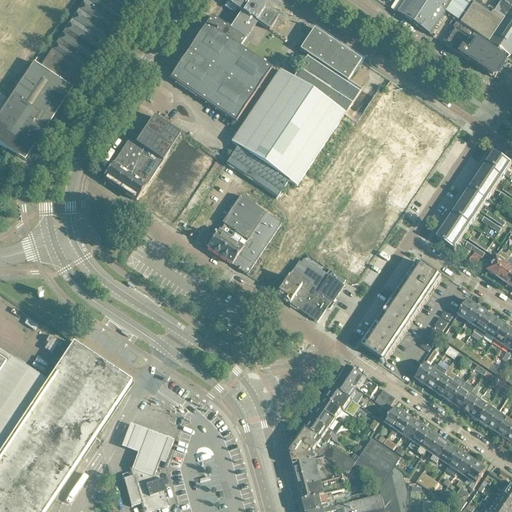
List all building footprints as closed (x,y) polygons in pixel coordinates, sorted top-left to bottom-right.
[(136,1),(136,0),(86,0),(41,69),(75,91),(110,39),(110,40),(111,39),(110,38),(116,30),(116,31),(117,30),(116,30),(122,21),(122,22),(123,21),(122,21),(128,13),(129,12),(128,12),(134,3),(135,4),(135,3),(136,1)] [(278,19),(264,10),(265,8),(253,0),(252,0),(252,1),(249,0),(232,0),(232,1),(230,0),(228,0),(225,6),(234,12),(237,9),(242,13),(231,30),(246,39),(257,23),(270,31),(278,19)] [(405,0),(396,14),(413,25),(430,0),(405,0)] [(430,36),(445,13),(460,22),(474,0),(430,0),(413,25),(430,36)] [(509,58),(511,52),(511,0),(502,0),(494,12),(489,8),(487,9),(482,5),(483,4),(477,0),(474,0),(460,22),(458,24),(474,34),(488,43),(487,44),(509,58)] [(272,69),(240,48),(246,39),(231,30),(212,17),(170,79),(236,123),(272,69)] [(471,40),(470,39),(474,34),(458,24),(444,46),(459,56),(466,44),(467,45),(471,40)] [(238,148),(226,165),(277,199),(288,182),(296,187),(361,91),(348,82),(361,62),(314,30),(300,51),(309,57),(293,81),(279,71),(231,143),(238,148)] [(466,44),(459,56),(489,76),(493,78),(494,79),(495,78),(498,74),(498,73),(501,69),(502,68),(505,64),(505,63),(509,58),(487,44),(488,43),(474,34),(470,39),(471,40),(467,45),(466,44)] [(130,139),(103,180),(137,202),(176,143),(181,136),(153,118),(137,143),(130,139)] [(176,143),(137,202),(169,224),(208,165),(176,143)] [(495,154),(489,161),(507,173),(511,165),(495,154)] [(490,199),(507,173),(489,161),(481,174),(479,174),(476,178),(478,179),(472,187),(490,199)] [(473,223),(490,199),(472,187),(464,199),(462,199),(460,203),(461,204),(456,212),(473,223)] [(511,192),(505,188),(503,191),(511,197),(511,192)] [(511,200),(501,194),(499,197),(511,205),(511,200)] [(215,238),(207,249),(232,266),(233,264),(239,268),(238,270),(247,276),(281,225),(240,197),(222,225),(224,226),(221,230),(220,230),(219,232),(216,236),(215,235),(213,237),(215,238)] [(455,251),(473,223),(456,212),(447,224),(446,223),(443,228),(444,229),(437,239),(454,251),(455,251)] [(506,224),(489,213),(486,216),(503,228),(506,224)] [(502,230),(485,219),(482,222),(500,233),(502,230)] [(489,249),(472,238),(470,241),(486,252),(489,249)] [(485,255),(468,243),(465,247),(483,259),(485,255)] [(497,278),(506,264),(509,259),(510,259),(511,255),(511,253),(509,252),(506,257),(500,253),(497,258),(488,272),(489,272),(489,274),(492,276),(493,275),(497,278)] [(483,272),(489,263),(482,259),(476,268),(483,272)] [(439,278),(419,264),(418,263),(417,265),(414,270),(414,271),(416,273),(409,283),(406,281),(402,288),(401,289),(404,291),(402,294),(399,292),(395,299),(394,300),(397,302),(395,305),(391,303),(387,309),(388,310),(387,311),(390,312),(387,316),(384,314),(380,320),(380,321),(383,323),(380,327),(377,325),(373,331),(372,332),(375,334),(373,338),(370,336),(366,342),(365,343),(368,345),(366,348),(363,346),(362,347),(365,349),(383,362),(439,278)] [(506,284),(511,275),(511,268),(506,264),(497,278),(501,280),(501,282),(504,284),(505,283),(506,284)] [(297,309),(312,286),(310,285),(310,284),(292,272),(288,278),(276,296),(297,309)] [(334,304),(345,287),(343,286),(345,282),(332,273),(329,277),(328,277),(319,291),(312,286),(297,309),(318,324),(328,309),(330,310),(332,306),(333,304),(334,304)] [(468,323),(477,308),(477,307),(473,304),(473,305),(468,302),(459,317),(468,323)] [(477,329),(487,314),(486,314),(487,313),(482,310),(482,311),(477,308),(468,323),(477,329)] [(444,313),(442,317),(450,323),(453,318),(444,313)] [(483,339),(486,335),(496,320),(495,320),(496,319),(492,316),(491,317),(487,314),(477,329),(474,333),(483,339)] [(440,319),(435,327),(443,333),(449,325),(440,319)] [(495,341),(505,327),(504,326),(505,325),(501,323),(500,323),(496,320),(486,335),(495,341)] [(504,347),(511,335),(511,330),(510,329),(509,330),(505,327),(495,341),(504,347)] [(433,329),(428,337),(436,343),(442,335),(433,329)] [(455,341),(446,335),(443,340),(452,346),(455,341)] [(511,335),(504,347),(510,351),(503,361),(506,363),(511,354),(511,335)] [(426,339),(421,348),(429,353),(435,345),(426,339)] [(461,352),(466,345),(457,339),(455,341),(452,346),(461,352)] [(0,454),(0,511),(45,511),(132,383),(74,344),(0,454)] [(474,351),(466,345),(461,352),(470,358),(474,352),(474,351)] [(457,358),(459,354),(451,349),(447,355),(455,361),(457,358)] [(425,386),(435,372),(429,368),(438,354),(435,352),(416,380),(421,383),(420,384),(424,386),(425,386)] [(474,352),(470,358),(475,361),(479,355),(474,352)] [(469,361),(459,354),(457,358),(466,364),(469,361)] [(488,370),(490,368),(493,363),(484,357),(479,364),(488,370)] [(458,376),(452,373),(454,370),(450,367),(443,378),(444,378),(434,392),(439,395),(438,396),(442,399),(443,398),(457,378),(458,376)] [(487,373),(478,367),(475,371),(484,377),(487,373)] [(378,388),(348,368),(340,379),(363,395),(370,400),(378,388)] [(498,377),(500,374),(490,368),(488,370),(498,377)] [(444,378),(443,378),(435,372),(425,386),(430,389),(429,390),(433,393),(434,392),(444,378)] [(507,383),(510,378),(500,372),(500,374),(498,377),(507,383)] [(493,377),(487,373),(484,377),(494,383),(496,379),(493,377)] [(457,378),(443,398),(448,401),(447,402),(451,405),(452,404),(462,390),(466,384),(457,378)] [(363,395),(340,379),(334,389),(351,401),(356,404),(363,395)] [(501,382),(496,379),(494,383),(492,385),(498,388),(501,382)] [(475,390),(466,384),(462,390),(452,404),(457,407),(456,408),(460,411),(461,410),(475,390)] [(511,389),(505,385),(502,389),(511,394),(511,389)] [(480,402),(475,399),(478,394),(478,393),(481,388),(478,386),(475,390),(461,410),(471,417),(480,402)] [(351,401),(334,389),(326,400),(342,411),(350,416),(354,410),(360,414),(363,409),(356,404),(351,401)] [(388,411),(396,400),(384,391),(376,403),(388,411)] [(479,423),(489,408),(492,403),(483,398),(480,402),(471,417),(472,418),(476,421),(479,423)] [(336,421),(342,411),(326,400),(320,410),(336,421)] [(489,429),(499,415),(489,408),(479,423),(481,424),(481,425),(485,427),(485,426),(489,429)] [(394,430),(404,415),(404,414),(400,411),(399,412),(395,409),(385,424),(394,430)] [(336,421),(320,410),(313,420),(337,436),(344,426),(336,421)] [(403,436),(413,421),(413,420),(409,417),(409,418),(404,415),(394,430),(395,430),(391,436),(394,438),(398,433),(403,436)] [(498,435),(507,420),(499,415),(489,429),(490,430),(490,431),(494,433),(494,432),(498,435)] [(337,436),(313,420),(306,430),(327,444),(332,438),(333,439),(332,440),(340,446),(343,440),(337,436)] [(507,441),(511,433),(511,420),(511,423),(507,420),(498,435),(500,436),(499,437),(503,440),(504,439),(507,441)] [(412,442),(423,427),(422,427),(423,427),(418,424),(413,421),(403,436),(412,442)] [(165,469),(175,444),(129,427),(120,452),(139,459),(133,474),(153,481),(158,467),(165,469)] [(421,449),(432,434),(431,433),(427,430),(423,427),(412,442),(408,448),(417,454),(421,449)] [(356,463),(327,444),(306,430),(290,454),(293,467),(326,459),(336,466),(337,469),(340,468),(356,479),(360,473),(352,469),(356,463)] [(430,455),(441,440),(437,438),(432,434),(421,449),(417,454),(423,458),(427,453),(430,455)] [(356,463),(352,469),(360,473),(382,488),(395,468),(401,459),(372,440),(356,463)] [(440,461),(450,446),(444,442),(441,440),(430,455),(435,458),(431,463),(436,467),(440,461)] [(391,443),(388,448),(394,451),(397,447),(391,443)] [(449,467),(459,452),(455,450),(455,449),(451,446),(451,447),(450,446),(440,461),(449,467)] [(395,454),(401,458),(404,454),(398,449),(395,454)] [(449,467),(446,471),(455,477),(458,473),(468,458),(464,456),(465,455),(460,452),(460,453),(459,452),(449,467)] [(467,479),(477,464),(473,462),(474,461),(469,458),(469,459),(468,458),(458,473),(467,479)] [(334,469),(334,470),(337,469),(336,466),(326,459),(293,467),(296,479),(334,469)] [(473,491),(487,471),(482,468),(483,467),(479,465),(478,465),(477,464),(467,479),(473,483),(469,488),(473,491)] [(155,511),(169,508),(159,478),(155,476),(133,468),(130,469),(133,477),(124,480),(131,508),(141,505),(143,511),(155,511)] [(337,481),(334,470),(334,469),(296,479),(299,491),(337,481)] [(409,496),(409,477),(401,477),(401,470),(399,470),(399,496),(409,496)] [(511,485),(510,485),(508,484),(507,483),(510,479),(499,472),(496,476),(491,473),(485,483),(490,487),(494,481),(506,489),(503,495),(511,501),(511,485)] [(438,484),(423,474),(417,484),(431,494),(438,484)] [(332,494),(345,491),(342,480),(337,481),(299,491),(302,502),(331,494),(332,494)] [(447,491),(441,500),(452,508),(458,498),(447,491)] [(511,511),(511,501),(503,495),(499,493),(494,502),(497,504),(496,504),(508,511),(511,511)] [(320,511),(360,502),(359,496),(347,499),(346,495),(333,498),(332,494),(331,494),(302,502),(304,511),(320,511)] [(384,510),(381,496),(372,498),(372,499),(360,502),(320,511),(376,511),(384,510)] [(508,511),(496,504),(497,504),(494,502),(487,498),(485,502),(489,504),(485,510),(486,510),(486,511),(488,511),(508,511)] [(458,511),(460,511),(467,503),(459,499),(453,508),(458,511)]
